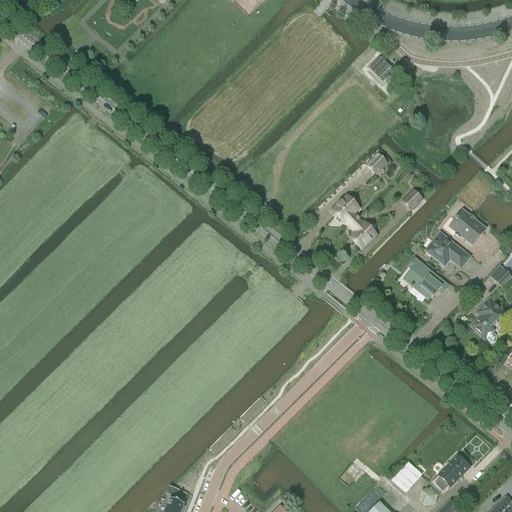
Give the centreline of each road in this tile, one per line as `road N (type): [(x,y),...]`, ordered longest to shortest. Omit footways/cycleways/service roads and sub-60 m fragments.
road 1 (tertiary): [(370,316),(0,17)]
road 2 (residential): [(204,511),(228,456),(370,316)]
road 3 (track): [(253,221),(271,196),(283,149),(367,63)]
road 4 (tertiary): [(350,0),(420,32),(459,35),(511,23)]
road 5 (tertiary): [(511,432),(408,348)]
road 6 (residential): [(408,348),(498,254)]
